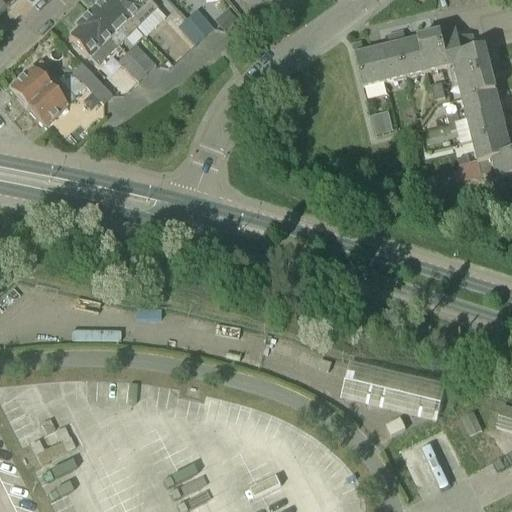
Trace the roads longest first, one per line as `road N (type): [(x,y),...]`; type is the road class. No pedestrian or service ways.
road 1 (secondary): [(185,229),(511,325)]
road 2 (secondary): [(511,296),(192,203)]
road 3 (residential): [(192,203),(245,87),(360,0)]
road 4 (secondary): [(192,203),(0,160)]
road 5 (secondary): [(0,188),(185,229)]
